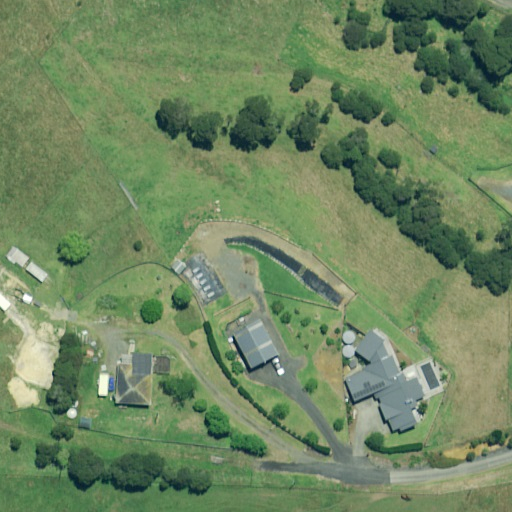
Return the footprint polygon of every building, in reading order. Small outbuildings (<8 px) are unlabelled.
[(30,259),(17,249),(11,257),(23,267),(30,259)] [(47,275),(32,263),(27,270),(42,282),(47,275)] [(261,318),(233,333),(252,369),(280,354),(261,318)] [(364,372),(345,379),(353,400),(374,391),(377,399),(381,397),(383,404),(380,405),(385,420),(388,419),(393,431),(400,429),(402,433),(419,426),(412,409),(419,406),(416,398),(424,395),(417,377),(405,382),(404,379),(395,359),(390,361),(382,343),(384,340),(369,330),(355,351),(370,361),(371,359),(373,363),(363,368),(364,372)] [(119,353),(117,403),(150,405),(153,355),(119,353)]
